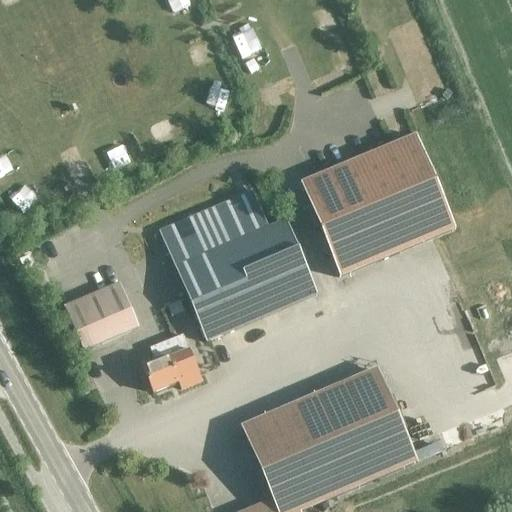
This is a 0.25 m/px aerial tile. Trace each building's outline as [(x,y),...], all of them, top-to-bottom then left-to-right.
[(454,230),(415,136),(299,185),(338,278),(454,230)] [(251,193),(232,201),(158,232),(205,343),(316,296),(285,222),(266,230),(251,193)] [(63,308),(82,353),(137,329),(118,284),(63,308)] [(141,367),(152,394),(176,384),(179,392),(200,383),(181,336),(149,349),(153,362),(141,367)] [(301,511),(413,464),(374,371),(240,428),(271,501),(245,511),(301,511)]
